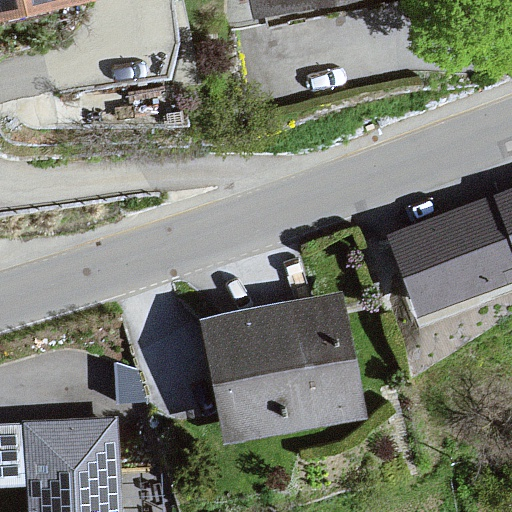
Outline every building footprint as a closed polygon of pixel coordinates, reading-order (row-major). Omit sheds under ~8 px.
[(254,0),(257,13),(321,0),(254,0)] [(511,193),(494,200),(511,247),(511,193)] [(423,311),(511,276),(511,247),(494,200),(395,239),(423,311)] [(342,289),(201,312),(221,434),(362,411),(342,289)] [(114,511),(114,416),(21,418),(22,511),(114,511)]
